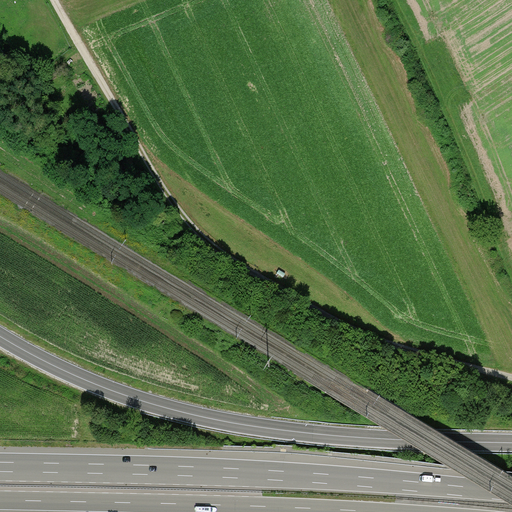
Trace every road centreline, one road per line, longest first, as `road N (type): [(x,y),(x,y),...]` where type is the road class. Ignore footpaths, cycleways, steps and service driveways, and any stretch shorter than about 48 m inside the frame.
road 1 (unclassified): [(511,378),(341,328),(201,239),(170,204),(52,0)]
road 2 (primary): [(0,336),(130,399),(197,417),(394,440),(511,442)]
road 3 (motorway): [(511,492),(0,466)]
road 4 (motorway): [(0,500),(377,511)]
